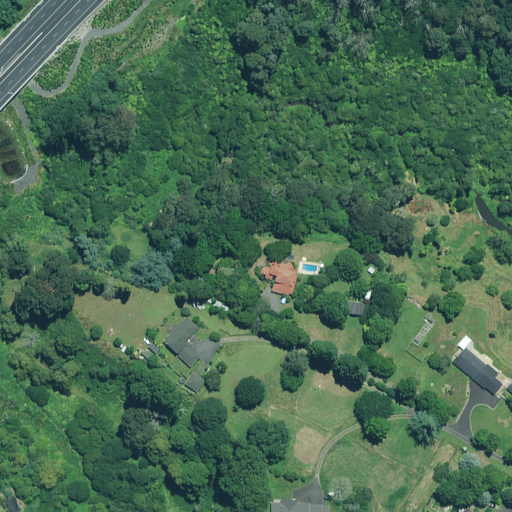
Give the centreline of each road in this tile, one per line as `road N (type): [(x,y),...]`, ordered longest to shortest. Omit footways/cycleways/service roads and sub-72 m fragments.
road 1 (track): [(0,48),(50,93),(73,74),(86,38),(118,27),(149,0)]
road 2 (motorway): [(92,0),(0,95)]
